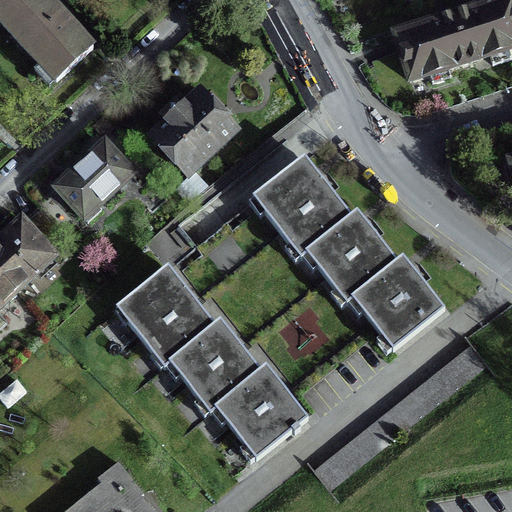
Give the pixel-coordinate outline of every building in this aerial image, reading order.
[(0,0),(0,24),(55,84),(91,51),(56,13),(43,0),(0,0)] [(511,50),(511,0),(509,0),(482,9),(452,18),(424,27),(393,37),(408,84),(428,78),(431,87),(450,81),(447,72),(467,65),(488,58),(491,68),(510,62),(507,52),(511,50)] [(232,136),(221,124),(204,105),(204,98),(192,97),(192,105),(184,112),(174,102),(158,118),(167,128),(153,142),(187,178),(232,136)] [(104,148),(55,192),(86,226),(100,213),(97,209),(131,178),(104,148)] [(304,258),(351,220),(312,173),(303,162),(251,204),(300,262),(304,258)] [(511,183),(511,162),(509,164),(511,168),(504,170),(503,172),(507,184),(508,185),(511,183)] [(64,234),(40,209),(28,220),(51,246),(64,234)] [(0,330),(8,323),(0,315),(0,312),(60,257),(22,216),(11,226),(0,236),(0,330)] [(345,308),(350,304),(397,266),(363,225),(356,216),(351,220),(304,258),(345,308)] [(397,266),(350,304),(392,355),(444,313),(411,273),(402,262),(397,266)] [(163,372),(168,368),(214,330),(175,282),(166,271),(115,313),(163,372)] [(214,330),(168,368),(209,417),(214,413),(260,375),(228,336),(219,326),(214,330)] [(265,371),(260,375),(214,413),(255,464),(291,435),(293,438),(299,433),(297,430),(307,422),(273,381),(265,371)] [(151,511),(140,498),(142,497),(117,466),(97,482),(100,487),(68,511),(151,511)]
